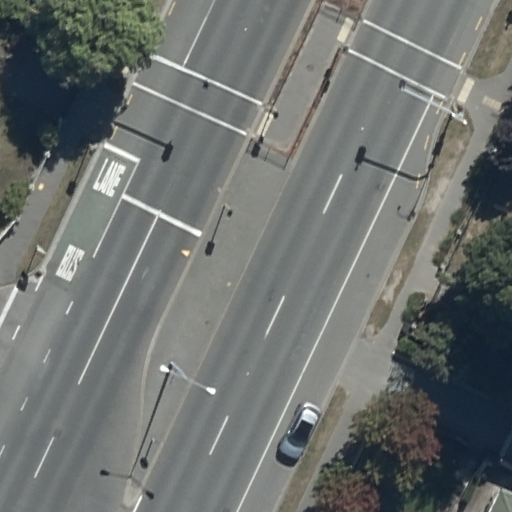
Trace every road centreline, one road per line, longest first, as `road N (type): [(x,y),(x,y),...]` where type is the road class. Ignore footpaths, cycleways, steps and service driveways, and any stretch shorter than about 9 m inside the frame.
road 1 (secondary): [(424,0),(184,511)]
road 2 (secondary): [(68,407),(261,0)]
